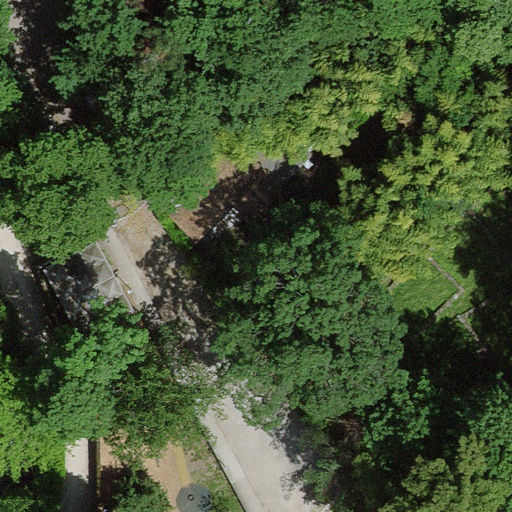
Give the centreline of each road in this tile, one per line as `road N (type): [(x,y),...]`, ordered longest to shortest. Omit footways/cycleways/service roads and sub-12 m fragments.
road 1 (residential): [(9,0),(299,500)]
road 2 (track): [(75,511),(80,453),(59,372),(0,231)]
